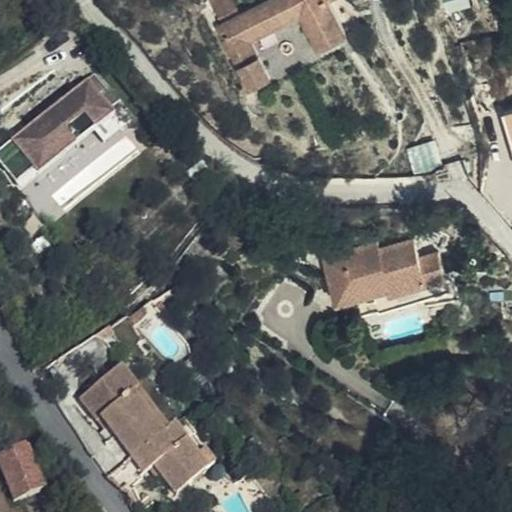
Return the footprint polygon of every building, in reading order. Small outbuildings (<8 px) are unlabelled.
[(327,0),(264,0),(216,26),(251,88),(270,76),(251,41),(301,15),(318,48),(346,33),(327,0)] [(443,0),(448,12),(475,3),(473,0),(443,0)] [(34,123),(14,139),(41,173),(80,143),(68,128),(87,114),(98,129),(118,114),(91,80),(72,94),(53,109),(44,116),(34,123)] [(12,141),(0,149),(0,153),(22,183),(36,173),(12,141)] [(431,280),(422,253),(416,234),(381,246),(379,239),(326,257),(342,303),(379,291),(392,287),(393,293),(431,280)] [(442,247),(422,253),(431,280),(393,293),(392,287),(379,291),(383,309),(455,287),(442,247)] [(143,306),(128,316),(133,324),(146,313),(143,306)] [(132,456),(145,478),(156,471),(177,507),(210,487),(191,453),(178,430),(170,434),(162,438),(136,392),(143,388),(128,364),(86,391),(100,413),(105,411),(132,456)] [(170,434),(143,388),(136,392),(162,438),(170,434)] [(44,489),(25,445),(0,455),(0,465),(16,501),(44,489)] [(191,453),(210,487),(219,481),(200,447),(191,453)] [(132,456),(108,471),(128,497),(145,487),(141,481),(145,478),(132,456)]
